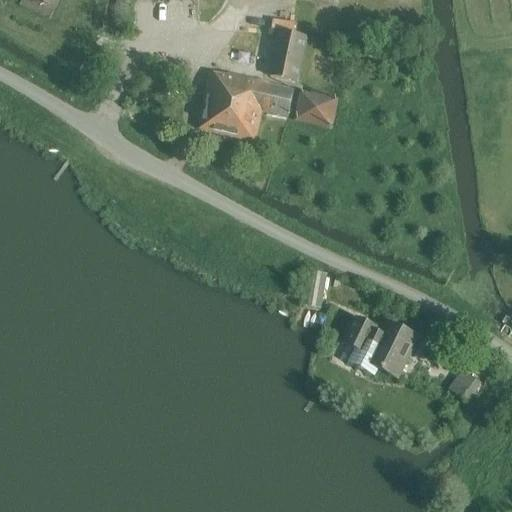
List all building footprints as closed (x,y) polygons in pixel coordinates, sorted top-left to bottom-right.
[(296,82),(307,39),(279,32),(269,76),(296,82)] [(228,77),(211,74),(199,131),(256,144),(263,113),(288,119),(294,91),(228,75),(228,77)] [(327,277),(308,274),(301,308),(320,312),(327,277)] [(384,333),(357,319),(344,345),(355,350),(348,364),(375,378),(379,371),(398,381),(419,339),(388,324),(384,333)] [(503,329),(500,332),(509,338),(511,335),(511,320),(509,319),(506,324),(504,327),(503,329)] [(463,372),(450,391),(469,405),(482,386),(463,372)]
